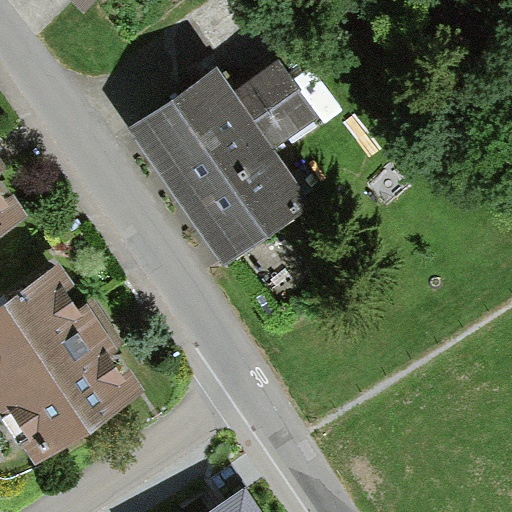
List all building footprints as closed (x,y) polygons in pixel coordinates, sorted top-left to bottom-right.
[(18,0),(33,16),(50,0),(18,0)] [(210,60),(140,108),(234,246),(303,199),(261,139),(304,110),(269,61),(229,88),(210,60)] [(0,221),(14,213),(0,190),(0,221)] [(58,261),(0,296),(0,379),(40,445),(135,387),(58,261)] [(260,511),(247,492),(218,511),(260,511)]
